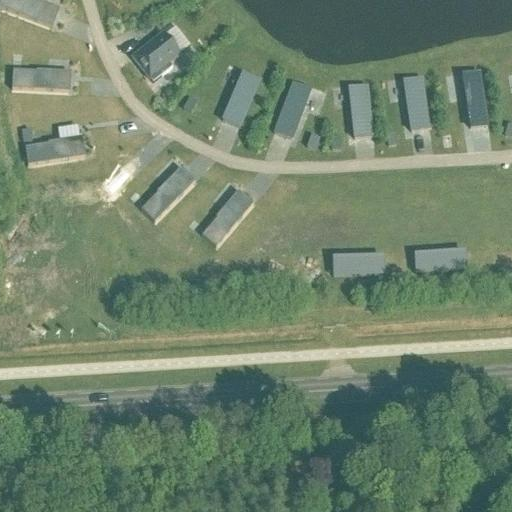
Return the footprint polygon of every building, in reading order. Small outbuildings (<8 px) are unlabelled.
[(18,0),(1,0),(0,4),(0,12),(49,32),(55,16),(27,5),(27,3),(18,0)] [(162,36),(130,62),(151,88),(171,72),(168,69),(180,60),(162,36)] [(232,72),(218,104),(237,113),(252,82),(232,72)] [(12,75),(11,94),(66,97),(67,80),(37,78),(37,76),(12,75)] [(465,104),(469,133),(487,131),(479,79),(463,82),(466,103),(465,104)] [(405,104),(410,138),(428,135),(421,85),(420,84),(404,86),(407,104),(405,104)] [(274,139),(291,145),(303,113),(301,112),(307,96),(292,90),(274,139)] [(354,144),(371,142),(366,90),(349,92),(351,110),(349,110),(353,144),(354,144)] [(189,105),(183,115),(190,119),(196,109),(189,105)] [(32,147),(30,134),(21,135),(23,148),(32,147)] [(450,138),(441,139),(443,153),(452,151),(450,138)] [(394,139),(386,139),(387,151),(395,150),(394,139)] [(310,141),(306,152),(314,155),(318,144),(310,141)] [(331,143),(331,155),(339,155),(339,143),(331,143)] [(79,145),(59,148),(49,150),(49,148),(24,152),(27,171),(82,162),(79,145)] [(140,215),(154,228),(193,188),(180,176),(159,198),(158,197),(140,215)] [(38,283),(45,297),(60,290),(53,276),(38,283)]
